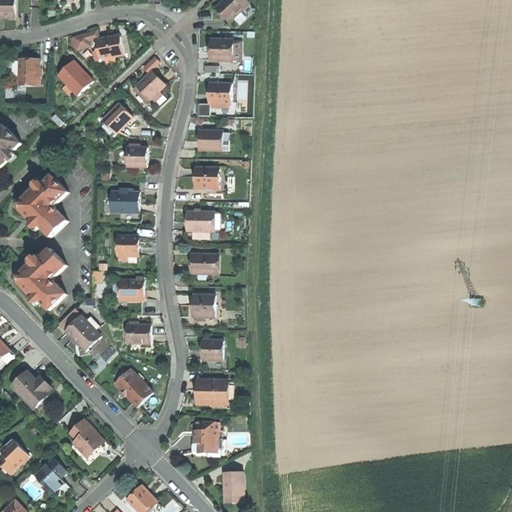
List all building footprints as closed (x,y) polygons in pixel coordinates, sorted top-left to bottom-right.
[(0,0),(0,17),(4,17),(16,17),(16,0),(0,0)] [(225,13),(233,21),(250,4),(246,0),(226,0),(219,7),(225,13)] [(74,46),(78,51),(93,47),(91,41),(100,38),(98,32),(74,39),(74,46)] [(107,39),(97,41),(99,49),(95,50),(94,52),(96,60),(98,62),(100,62),(100,64),(106,62),(107,64),(116,62),(115,57),(126,55),(122,38),(116,39),(115,37),(107,39)] [(235,40),(211,40),(211,49),(211,61),(235,62),(235,60),(242,61),(243,43),(235,43),(235,40)] [(145,68),(150,74),(161,64),(156,58),(145,68)] [(30,60),(21,60),(21,86),(41,87),(42,60),(30,60)] [(68,69),(60,76),(79,97),(95,82),(76,62),(68,69)] [(139,86),(152,100),(153,99),(160,92),(167,86),(154,72),(139,86)] [(234,84),(211,84),(211,96),(210,104),(212,104),(233,105),(234,84)] [(148,104),(152,100),(139,86),(135,89),(148,104)] [(163,95),(160,92),(153,99),(156,102),(160,98),(163,95)] [(115,133),(117,135),(128,124),(135,118),(121,104),(106,119),(117,131),(115,133)] [(198,104),(198,117),(212,117),(212,104),(210,104),(198,104)] [(65,123),(57,115),(53,119),(61,127),(65,123)] [(115,133),(117,131),(106,119),(97,127),(109,139),(115,133)] [(0,170),(16,155),(14,152),(23,144),(7,127),(0,133),(0,170)] [(201,151),(222,151),(222,132),(201,131),(201,140),(201,151)] [(128,167),(149,168),(149,158),(149,148),(128,148),(128,167)] [(221,169),(198,168),(198,179),(198,189),(220,189),(221,169)] [(33,222),(40,230),(43,228),(53,238),(69,222),(55,207),(70,193),(54,176),(45,184),(43,182),(21,203),(20,204),(20,209),(21,209),(29,218),(31,220),(33,222)] [(141,193),(113,192),(113,213),(141,214),(141,204),(141,193)] [(220,213),(189,212),(189,222),(189,232),(220,232),(222,230),(222,214),(220,213)] [(139,237),(120,236),(120,256),(121,256),(121,261),(129,261),(129,257),(140,257),(141,249),(141,246),(139,246),(139,237)] [(19,282),(40,304),(43,302),(51,311),(68,295),(54,280),(69,266),(52,249),(42,259),(40,257),(32,264),(30,266),(28,269),(28,268),(19,276),(19,282)] [(218,255),(194,255),(194,264),(193,274),(218,275),(218,255)] [(104,272),(94,272),(94,298),(98,298),(98,284),(104,284),(104,272)] [(146,281),(122,281),(122,282),(122,299),(122,300),(146,300),(146,291),(146,281)] [(116,299),(122,299),(122,282),(117,282),(114,285),(114,296),(116,299)] [(217,296),(195,295),(195,307),(195,318),(199,318),(199,321),(208,322),(208,318),(216,318),(217,296)] [(61,325),(67,331),(83,316),(77,309),(61,325)] [(77,341),(87,352),(103,337),(83,316),(67,331),(77,341)] [(128,344),(152,344),(152,335),(153,326),(129,325),(128,344)] [(4,343),(0,338),(0,369),(15,355),(4,343)] [(225,341),(204,341),(204,351),(204,360),(208,360),(225,360),(225,358),(225,341)] [(228,358),(225,358),(225,360),(208,360),(208,369),(228,369),(228,358)] [(126,394),(139,408),(154,393),(132,370),(117,385),(126,394)] [(14,387),(35,409),(51,394),(50,393),(54,389),(48,383),(42,377),(38,381),(30,372),(14,387)] [(228,381),(201,381),(201,391),(201,404),(228,405),(228,381)] [(75,444),(89,458),(106,442),(91,426),(86,421),(72,434),(79,441),(75,444)] [(221,423),(198,423),(198,435),(194,435),(194,441),(194,444),(193,453),(227,454),(227,440),(223,440),(223,431),(221,431),(221,423)] [(0,462),(3,466),(12,475),(31,456),(17,442),(11,448),(8,445),(2,452),(5,454),(0,458),(0,462)] [(37,477),(50,490),(62,479),(69,472),(56,458),(37,477)] [(244,473),(226,474),(226,487),(227,503),(245,502),(244,473)] [(67,484),(62,479),(50,490),(46,494),(49,497),(53,497),(55,496),(61,496),(61,489),(64,487),(67,484)] [(128,500),(140,511),(145,511),(158,500),(150,493),(143,486),(128,500)] [(27,511),(17,502),(6,511),(27,511)]
